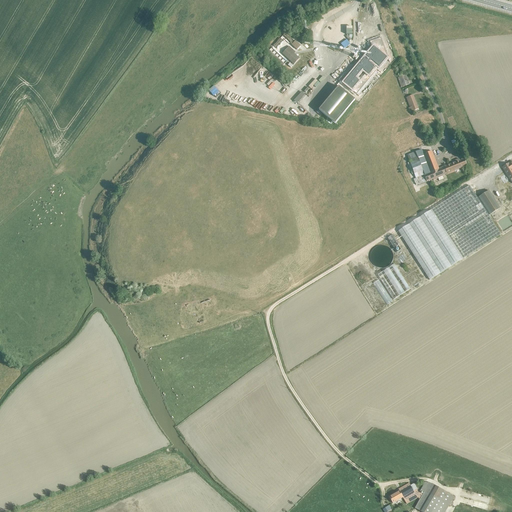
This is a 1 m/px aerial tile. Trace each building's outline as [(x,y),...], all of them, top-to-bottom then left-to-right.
[(290,43),(297,50),(301,46),(295,41),(294,42),(285,34),(284,35),(291,42),(290,43)] [(282,40),(281,38),(274,46),(276,48),(282,40)] [(282,54),(294,64),(299,58),(295,54),(296,52),(289,46),(282,54)] [(284,64),(270,50),(267,53),(282,67),(284,64)] [(381,60),(386,56),(382,51),(377,55),(381,60)] [(326,74),(344,90),(349,84),(351,86),(361,75),(346,62),(340,68),(335,64),(326,74)] [(257,77),(264,82),(267,78),(260,73),(257,77)] [(398,78),(401,88),(410,84),(406,75),(398,78)] [(315,79),(309,87),(311,89),(318,81),(315,79)] [(209,94),(214,88),(211,85),(206,91),(209,94)] [(338,87),(319,110),(335,124),(355,100),(338,87)] [(226,92),(223,94),(221,91),(219,92),(217,89),(211,93),(213,97),(217,95),(219,98),(221,96),(222,99),(228,95),(226,92)] [(305,95),(302,92),(294,101),(297,104),(305,95)] [(408,108),(410,112),(419,109),(413,95),(406,97),(410,107),(408,108)] [(433,179),(433,181),(438,179),(439,181),(444,179),(443,176),(467,166),(464,158),(460,160),(459,159),(455,161),(455,162),(439,168),(432,151),(424,154),(422,150),(407,155),(418,185),(433,179)] [(511,161),(502,168),(510,180),(511,180),(511,182),(511,161)] [(430,280),(501,234),(469,185),(399,231),(430,280)] [(489,191),(479,197),(490,215),(500,209),(489,191)] [(400,245),(393,235),(388,238),(394,248),(400,245)] [(394,264),(378,275),(394,300),(410,289),(394,264)] [(415,508),(422,511),(445,511),(454,497),(429,482),(428,482),(428,483),(425,482),(421,490),(424,492),(422,495),(418,490),(414,483),(411,486),(409,483),(398,489),(399,491),(389,497),(393,503),(403,498),(407,504),(418,498),(420,500),(415,508)] [(461,498),(459,503),(481,510),(485,498),(473,494),(472,499),(468,498),(467,500),(461,498)]
